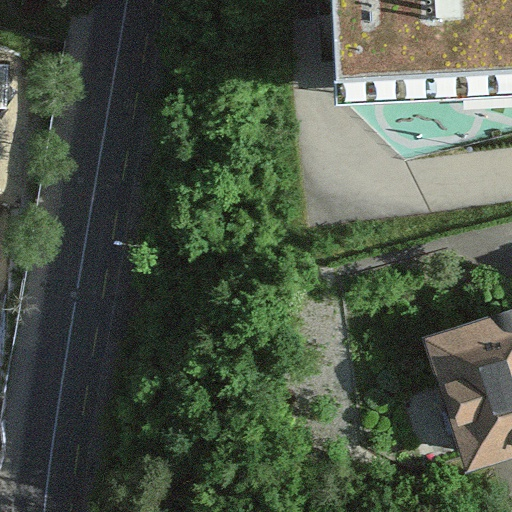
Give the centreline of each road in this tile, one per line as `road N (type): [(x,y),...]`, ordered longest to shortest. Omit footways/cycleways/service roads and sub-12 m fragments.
road 1 (secondary): [(44,511),(125,0)]
road 2 (residential): [(511,173),(332,178)]
